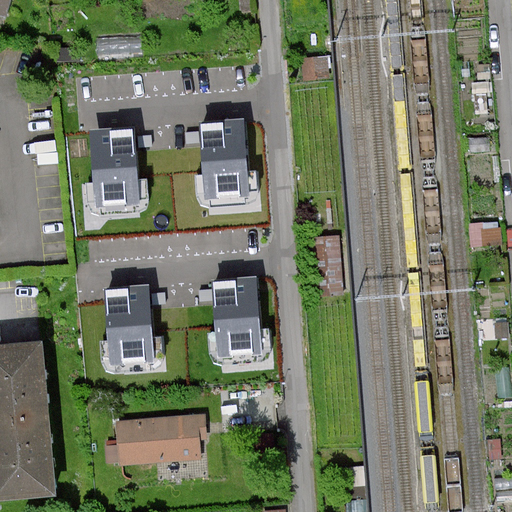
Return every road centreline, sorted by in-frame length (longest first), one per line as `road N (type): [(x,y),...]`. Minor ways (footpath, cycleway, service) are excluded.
road 1 (residential): [(265,0),(306,511)]
road 2 (unclassified): [(498,0),(509,125)]
